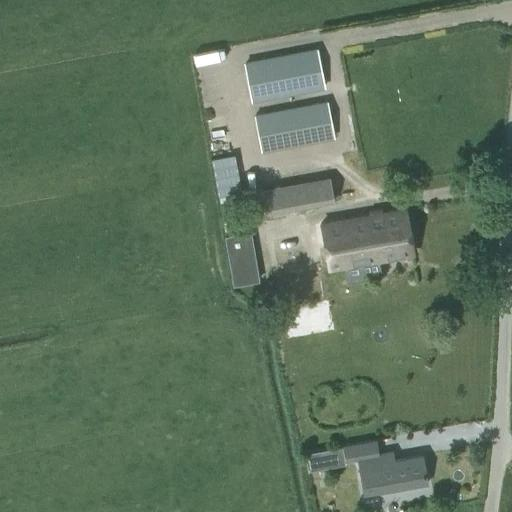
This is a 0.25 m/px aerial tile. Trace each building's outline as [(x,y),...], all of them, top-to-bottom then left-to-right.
[(245,63),(252,99),(323,86),(316,50),(245,63)] [(255,114),(262,150),(321,139),(315,104),(255,114)] [(265,213),(333,201),(329,178),(261,190),(265,213)] [(319,223),(328,268),(413,253),(404,208),(319,223)] [(258,280),(250,232),(225,237),(233,284),(258,280)] [(331,304),(285,312),(289,335),(335,328),(331,304)] [(357,460),(363,495),(427,484),(421,453),(378,461),(375,439),(342,445),(345,462),(357,460)] [(308,465),(326,462),(324,449),(305,453),(308,465)]
